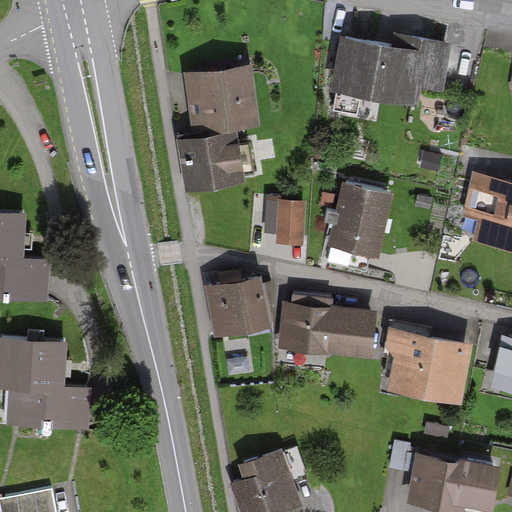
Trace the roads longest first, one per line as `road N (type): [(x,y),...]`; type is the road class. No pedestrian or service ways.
road 1 (residential): [(511,317),(188,248),(129,255)]
road 2 (primary): [(129,255),(185,511)]
road 3 (primary): [(74,12),(129,255)]
